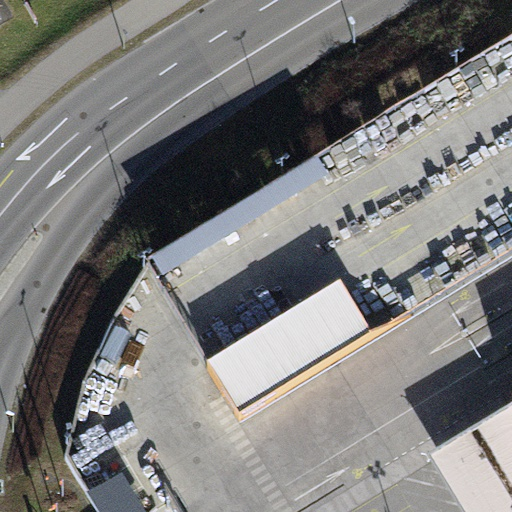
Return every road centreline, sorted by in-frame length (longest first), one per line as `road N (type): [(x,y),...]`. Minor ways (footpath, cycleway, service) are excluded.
road 1 (unknown): [(511,118),(182,323),(168,365),(173,390),(257,497)]
road 2 (tertiary): [(0,350),(61,242),(164,105)]
road 3 (tertiary): [(164,105),(340,0)]
road 4 (tertiary): [(164,105),(62,157),(0,217)]
